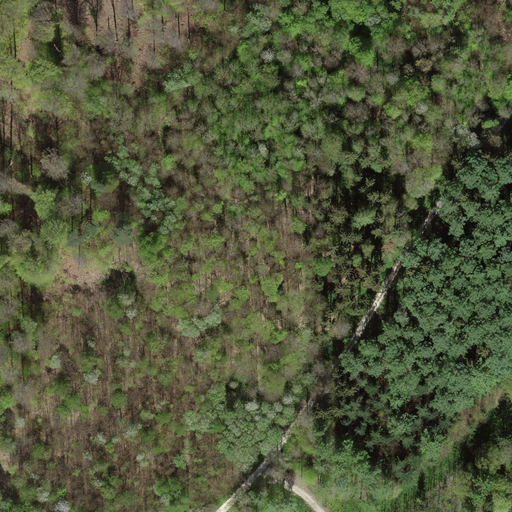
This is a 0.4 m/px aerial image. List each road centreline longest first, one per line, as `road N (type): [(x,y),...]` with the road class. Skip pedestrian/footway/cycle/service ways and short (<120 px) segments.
road 1 (track): [(511,108),(430,212),(291,436),(222,511)]
road 2 (track): [(168,118),(294,0)]
